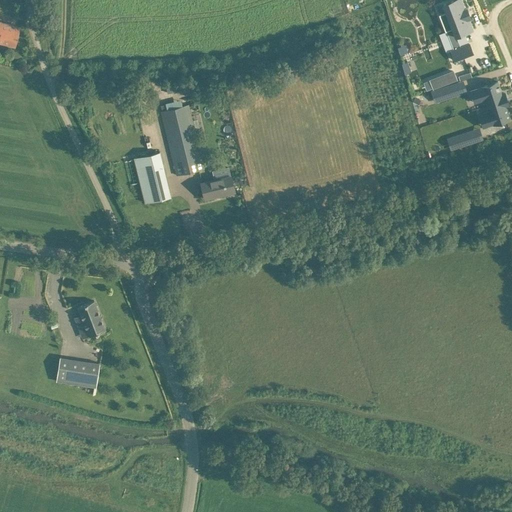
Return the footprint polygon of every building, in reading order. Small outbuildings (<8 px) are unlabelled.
[(439,14),(445,31),(446,31),(453,49),(451,50),(451,51),(452,51),(455,59),(454,59),(473,52),(472,52),(469,44),(469,43),(461,46),(456,35),(472,29),(468,17),(470,17),(469,16),(468,17),(465,9),(467,9),(466,8),(465,9),(461,0),(452,0),(443,4),(446,11),(439,14)] [(20,26),(0,21),(0,41),(15,46),(20,26)] [(407,61),(401,63),(404,74),(411,71),(407,61)] [(447,72),(436,77),(439,85),(450,81),(456,79),(453,70),(447,72)] [(470,72),(459,76),(460,80),(472,77),(470,72)] [(453,85),(432,91),(436,101),(456,94),(466,91),(462,81),(453,85)] [(498,81),(475,88),(479,101),(485,99),(487,105),(506,99),(503,92),(502,93),(498,81)] [(167,85),(168,92),(183,89),(181,83),(167,85)] [(488,111),(483,113),(487,126),(510,118),(506,106),(508,105),(506,99),(487,105),(488,111)] [(161,111),(174,165),(176,174),(204,168),(189,104),(161,111)] [(469,132),(448,139),(452,148),(472,141),(482,138),(478,129),(469,132)] [(160,151),(134,157),(145,202),(171,195),(160,151)] [(214,179),(201,182),(205,198),(213,196),(219,194),(235,191),(231,175),(230,175),(228,167),(212,170),(214,179)] [(78,306),(81,315),(89,335),(105,329),(94,300),(78,306)] [(56,380),(96,386),(100,362),(60,356),(56,380)] [(220,465),(233,467),(235,460),(222,457),(220,465)]
